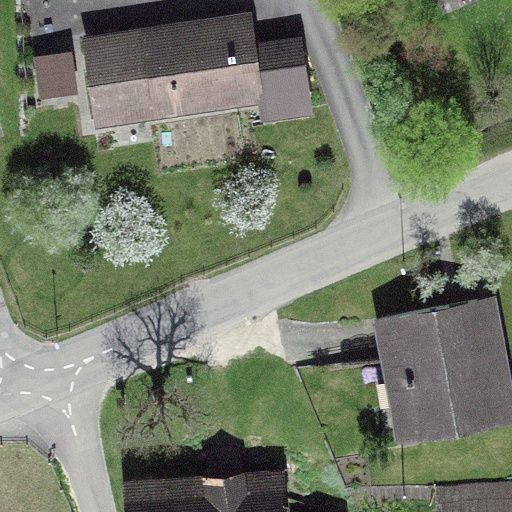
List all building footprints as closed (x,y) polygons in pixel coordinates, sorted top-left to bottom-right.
[(99,115),(261,94),(250,11),(88,32),(99,115)] [(305,36),(266,41),(273,103),(312,98),(305,36)] [(37,98),(80,92),(74,54),(32,60),(37,98)] [(403,431),(511,409),(487,288),(379,309),(403,431)] [(132,484),(133,511),(286,511),(283,474),(132,484)] [(511,511),(511,478),(438,482),(439,511),(511,511)]
